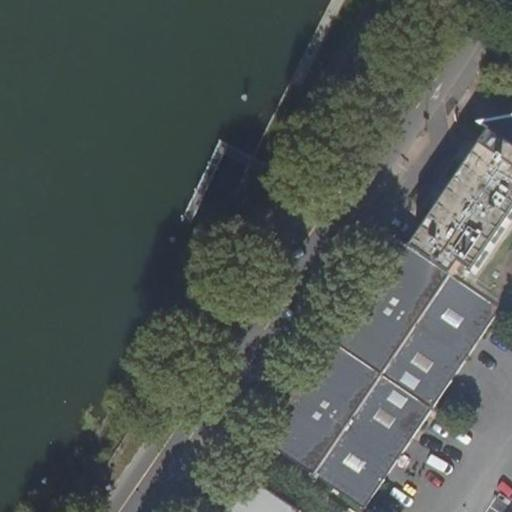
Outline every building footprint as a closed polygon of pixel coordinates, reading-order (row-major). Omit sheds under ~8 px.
[(511,130),(483,137),(511,158),(511,130)] [(447,187),(406,245),(504,314),(511,301),(511,166),(478,143),(447,187)] [(408,249),(400,243),(392,253),(408,249)] [(268,434),(269,451),(354,511),(362,511),(500,313),(411,251),(408,249),(392,253),(372,283),(376,287),(362,308),(357,304),(303,383),(308,386),(291,410),(286,407),(268,434)] [(372,283),(357,304),(362,308),(376,287),(372,283)] [(303,383),(286,407),(291,410),(308,386),(303,383)] [(268,434),(260,445),(269,451),(268,434)] [(291,511),(247,481),(225,511),(291,511)]
